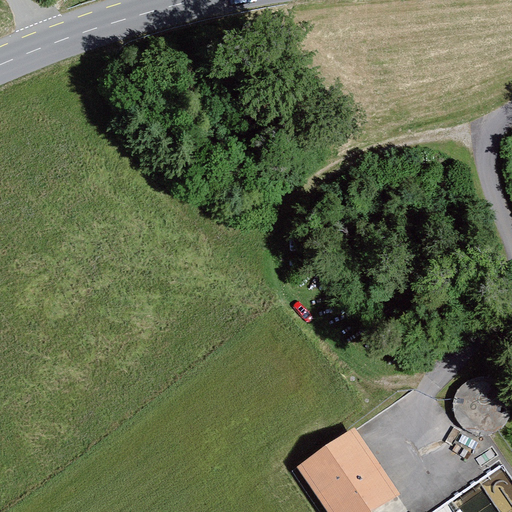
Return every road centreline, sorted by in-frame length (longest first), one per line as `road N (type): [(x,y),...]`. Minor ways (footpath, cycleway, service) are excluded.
road 1 (secondary): [(0,67),(159,0)]
road 2 (residential): [(511,230),(484,144),(511,119)]
